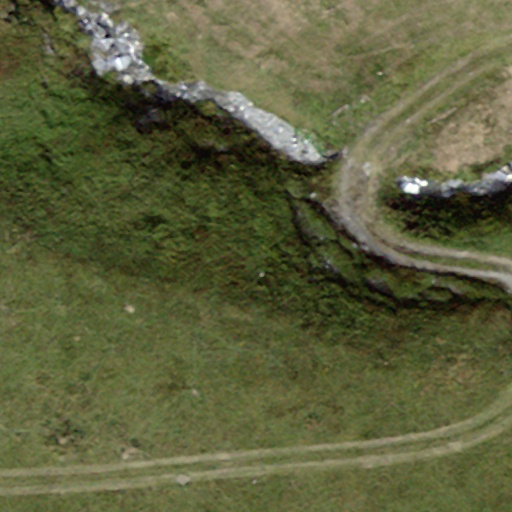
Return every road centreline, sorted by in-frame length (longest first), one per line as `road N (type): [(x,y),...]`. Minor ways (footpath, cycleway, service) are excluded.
road 1 (track): [(511,393),(495,415),(445,442),(0,480)]
road 2 (track): [(511,41),(465,58),(379,126),(343,197),(357,232),(511,284)]
